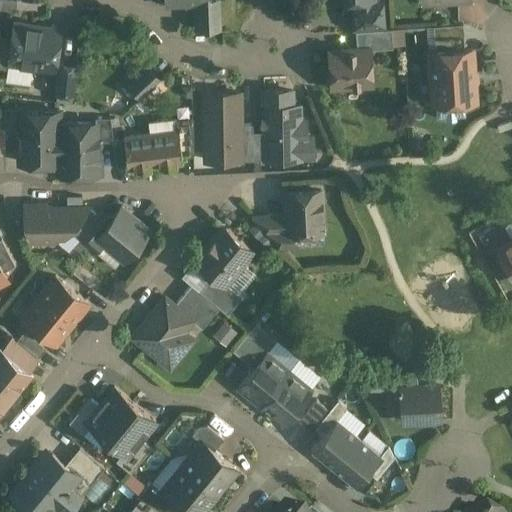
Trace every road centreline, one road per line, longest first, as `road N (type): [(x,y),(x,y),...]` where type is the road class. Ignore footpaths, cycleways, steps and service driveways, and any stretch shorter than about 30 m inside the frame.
road 1 (residential): [(95,334),(164,396),(220,407),(281,459)]
road 2 (residential): [(104,0),(131,7),(178,51),(204,62),(258,58),(279,39)]
road 3 (residential): [(95,334),(214,181)]
road 4 (residential): [(0,455),(95,334)]
road 5 (residential): [(92,188),(214,181)]
